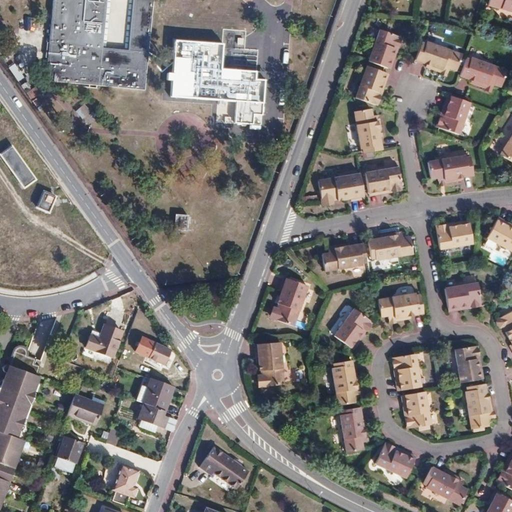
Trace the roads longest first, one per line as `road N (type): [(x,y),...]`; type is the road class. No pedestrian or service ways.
road 1 (residential): [(441,329),(479,335),(495,353),(505,419),(495,439),(425,450),(390,428),(378,357),(392,344)]
road 2 (tertiary): [(356,0),(276,224)]
road 3 (residential): [(136,270),(0,80)]
road 4 (residential): [(418,209),(276,224)]
road 5 (residential): [(136,270),(45,304),(0,303)]
road 6 (residential): [(207,387),(153,511)]
road 7 (residential): [(414,88),(405,112),(418,209)]
road 8 (residential): [(418,209),(441,329)]
